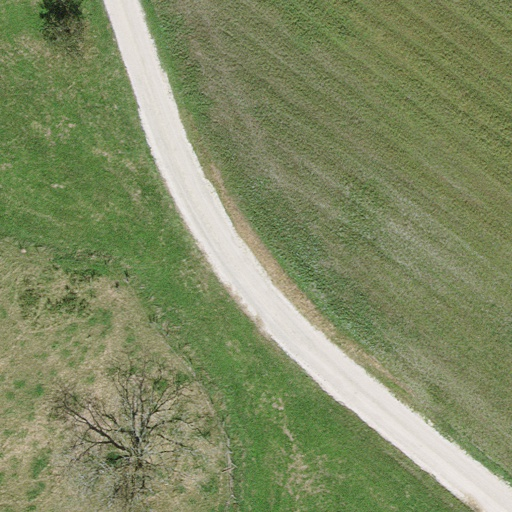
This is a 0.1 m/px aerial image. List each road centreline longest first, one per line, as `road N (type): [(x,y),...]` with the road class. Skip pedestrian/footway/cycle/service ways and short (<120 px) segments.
road 1 (track): [(494,511),(295,353),(182,187),(118,0)]
road 2 (track): [(363,410),(293,511)]
